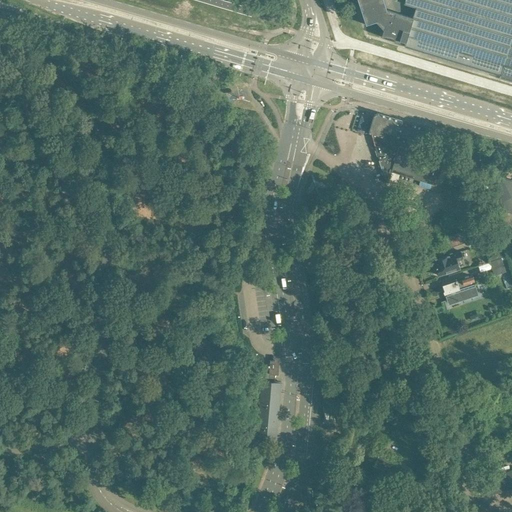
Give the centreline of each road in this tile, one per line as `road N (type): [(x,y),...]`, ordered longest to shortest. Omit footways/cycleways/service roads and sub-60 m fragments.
road 1 (unclassified): [(0,41),(67,66),(87,90),(108,154),(111,210),(91,443),(100,492),(126,511)]
road 2 (unclassified): [(286,142),(271,222),(290,375),(283,459),(264,511)]
road 3 (unclassified): [(279,511),(296,460),(306,363),(288,234),(300,145)]
road 4 (residential): [(300,145),(347,176),(388,232),(464,454)]
road 5 (primary): [(33,0),(298,75)]
road 6 (primary): [(318,81),(511,139)]
road 7 (primary): [(511,115),(321,57)]
road 8 (primary): [(301,52),(128,0)]
